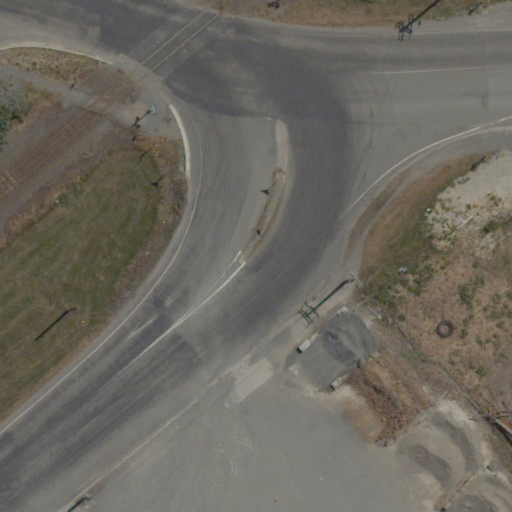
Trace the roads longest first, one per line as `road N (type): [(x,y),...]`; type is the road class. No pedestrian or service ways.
road 1 (tertiary): [(0,472),(233,272),(268,221),(310,73)]
road 2 (tertiary): [(52,0),(310,73)]
road 3 (tertiary): [(310,73),(511,66)]
